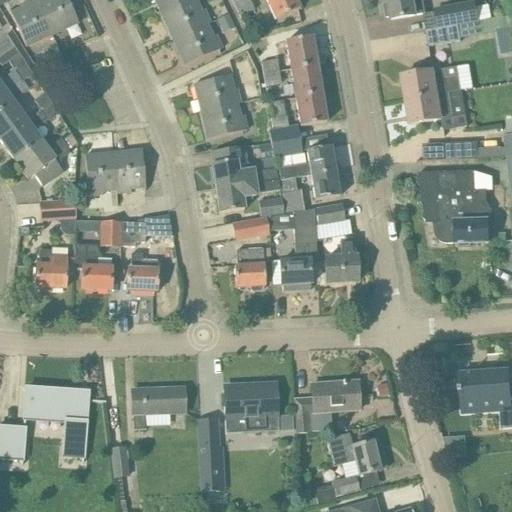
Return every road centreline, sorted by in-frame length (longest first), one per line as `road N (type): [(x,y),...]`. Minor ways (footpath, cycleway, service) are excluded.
road 1 (residential): [(202,341),(171,160),(101,0)]
road 2 (unclassified): [(395,334),(341,0)]
road 3 (residential): [(0,340),(202,341)]
road 4 (residential): [(202,341),(395,334)]
road 5 (unclassified): [(448,511),(395,334)]
